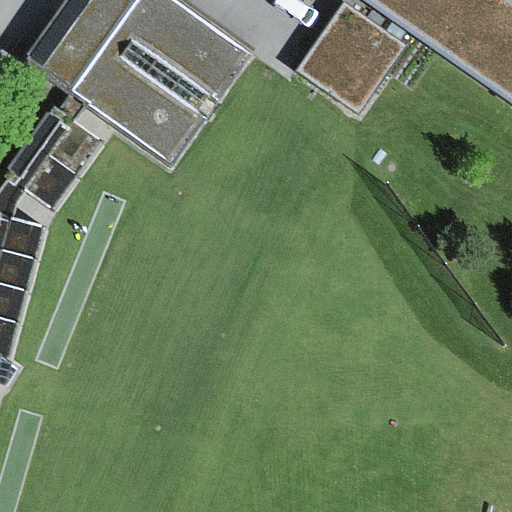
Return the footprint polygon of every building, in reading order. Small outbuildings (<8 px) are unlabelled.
[(69,0),(23,65),(169,175),(250,67),(158,0),(69,0)] [(511,0),(357,0),(511,107),(511,0)] [(340,5),(294,70),(354,112),(400,47),(340,5)] [(19,193),(50,215),(97,149),(66,127),(19,193)] [(40,232),(5,223),(0,243),(0,324),(15,328),(40,232)]
